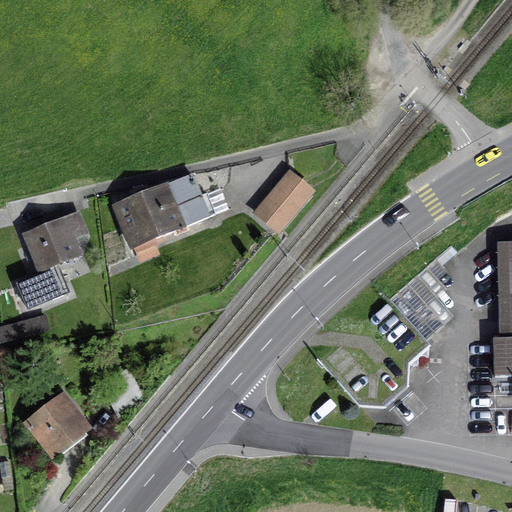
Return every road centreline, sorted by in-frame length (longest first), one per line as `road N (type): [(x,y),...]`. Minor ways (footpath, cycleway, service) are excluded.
road 1 (residential): [(0,201),(387,129),(421,86)]
road 2 (secondary): [(218,399),(337,273),(485,164)]
road 3 (residential): [(511,475),(270,434),(218,399)]
road 4 (secondary): [(123,511),(218,399)]
